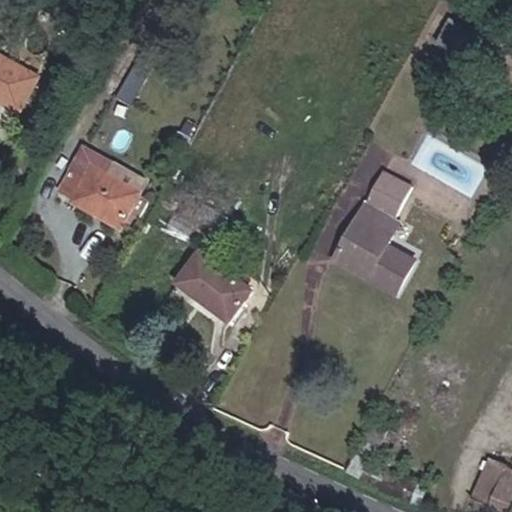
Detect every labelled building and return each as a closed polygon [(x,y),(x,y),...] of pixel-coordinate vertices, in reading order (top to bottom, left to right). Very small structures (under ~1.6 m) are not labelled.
[(467,57),(484,26),(458,12),(441,42),(454,49),(467,57)] [(0,102),(21,114),(40,77),(0,55),(0,102)] [(145,81),(121,67),(108,94),(131,106),(145,81)] [(55,195),(73,205),(93,168),(75,158),(55,195)] [(93,168),(73,205),(119,232),(122,228),(129,215),(134,218),(138,220),(149,201),(140,195),(141,193),(93,167),(93,168)] [(387,170),(341,253),(365,266),(360,275),(398,296),(418,260),(395,246),(400,237),(387,229),(386,229),(394,216),(399,219),(417,188),(387,170)] [(127,231),(134,218),(129,215),(122,228),(127,231)] [(400,237),(408,224),(399,219),(394,216),(387,229),(400,237)] [(199,235),(208,221),(201,217),(193,231),(199,235)] [(224,232),(208,221),(199,235),(213,244),(215,246),(224,232)] [(230,324),(256,291),(205,250),(179,283),(230,324)] [(360,275),(365,266),(341,253),(336,261),(360,275)] [(351,479),(420,511),(431,489),(383,466),(390,452),(385,450),(396,425),(380,417),(351,479)] [(511,511),(511,470),(490,462),(473,500),(491,508),(490,511),(491,511),(511,511)]
